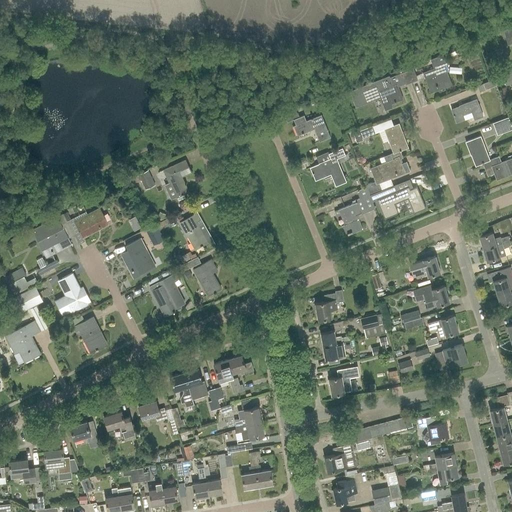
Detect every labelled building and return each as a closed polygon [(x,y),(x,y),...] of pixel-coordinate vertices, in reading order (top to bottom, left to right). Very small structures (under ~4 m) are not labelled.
[(452,84),(444,66),(450,64),(446,53),(430,59),(434,68),(423,72),(431,92),(452,84)] [(411,63),(406,65),(412,82),(419,80),(414,68),(413,69),(411,63)] [(406,67),(399,70),(400,73),(402,78),(403,77),(404,80),(406,85),(412,82),(406,65),(405,65),(406,67)] [(506,86),(511,83),(511,72),(503,76),(505,81),(506,86)] [(388,76),(349,91),(356,108),(381,97),(386,109),(393,107),(391,103),(403,98),(399,88),(397,82),(404,80),(403,77),(402,78),(400,73),(388,78),(388,76)] [(478,85),(480,92),(497,86),(495,79),(478,85)] [(463,105),(452,109),(457,122),(473,116),(475,120),(483,116),(476,99),(463,104),(463,105)] [(322,114),(307,120),(305,115),(300,117),(298,112),(286,117),(288,122),(294,119),(296,125),(293,126),(297,135),(314,128),(320,141),(331,137),(322,114)] [(511,127),(508,117),(493,123),(498,135),(511,129),(511,127)] [(385,129),(390,141),(394,152),(400,150),(400,151),(401,151),(402,150),(401,150),(408,147),(399,123),(385,129)] [(372,126),(354,133),(357,143),(364,140),(363,138),(375,133),(372,126)] [(484,163),(485,168),(501,162),(499,156),(490,159),(481,136),(466,141),(471,154),(472,154),(476,165),(482,162),(483,164),(484,163)] [(337,158),(345,155),(342,148),(329,154),(331,158),(322,162),(322,163),(311,167),(316,180),(332,174),(336,185),(346,181),(337,158)] [(376,181),(367,185),(370,193),(382,189),(379,183),(393,177),(393,175),(397,174),(398,175),(410,171),(406,161),(401,163),(399,158),(403,156),(401,151),(400,151),(400,150),(394,152),(391,153),(384,156),(386,162),(371,168),(376,181)] [(509,174),(511,172),(511,157),(501,162),(485,168),(487,174),(494,171),(497,179),(509,174)] [(183,175),(192,171),(187,159),(165,169),(171,182),(164,185),(171,198),(189,190),(183,175)] [(156,184),(149,169),(138,174),(146,189),(156,184)] [(396,184),(370,194),(370,195),(373,202),(377,200),(385,219),(397,214),(397,213),(398,213),(398,212),(398,211),(396,207),(395,204),(404,200),(408,198),(414,213),(425,208),(426,208),(418,187),(413,189),(411,190),(409,187),(399,191),(398,190),(396,185),(396,184)] [(370,194),(367,187),(358,190),(361,198),(354,201),(355,203),(339,210),(345,225),(343,225),(347,235),(351,233),(351,232),(361,228),(356,215),(376,207),(373,202),(370,195),(370,194)] [(84,236),(97,229),(96,227),(108,220),(101,207),(76,220),(74,217),(68,220),(75,233),(75,234),(82,231),(84,236)] [(181,221),(196,248),(209,241),(214,238),(203,219),(199,211),(181,221)] [(69,236),(75,233),(68,220),(65,214),(34,230),(45,253),(58,247),(59,249),(72,242),(69,236)] [(168,218),(157,223),(160,229),(171,224),(168,218)] [(155,225),(147,229),(155,245),(163,241),(155,225)] [(483,248),(510,240),(508,236),(502,238),(501,236),(494,238),(492,231),(479,235),(483,248)] [(139,246),(144,243),(141,237),(129,243),(132,248),(123,253),(135,277),(151,269),(139,246)] [(510,240),(483,248),(487,260),(506,254),(504,247),(511,245),(510,240)] [(423,259),(409,263),(414,277),(427,273),(428,275),(440,271),(435,255),(423,259)] [(43,257),(37,260),(41,267),(46,264),(43,257)] [(216,281),(212,273),(218,269),(216,266),(212,258),(194,268),(209,295),(217,291),(219,294),(227,289),(220,278),(216,281)] [(177,266),(180,272),(192,266),(189,260),(177,266)] [(511,273),(510,266),(498,270),(500,278),(493,280),(497,292),(511,287),(511,273)] [(175,280),(179,278),(178,277),(175,271),(158,279),(159,281),(150,285),(153,290),(165,315),(173,311),(174,312),(176,311),(175,310),(182,307),(181,305),(185,303),(173,281),(175,280)] [(88,303),(89,303),(88,301),(91,300),(87,292),(84,293),(73,272),(59,279),(69,299),(62,303),(67,313),(88,302),(88,303)] [(378,273),(371,275),(376,288),(382,286),(381,283),(378,273)] [(10,274),(2,278),(5,284),(13,280),(10,274)] [(417,301),(427,298),(429,307),(437,304),(437,305),(449,301),(444,284),(432,288),(431,285),(413,290),(417,301)] [(11,298),(19,313),(43,301),(36,286),(11,298)] [(511,287),(497,292),(500,305),(511,301),(511,297),(510,289),(511,288),(511,287)] [(332,318),(330,311),(339,309),(337,302),(344,301),(342,290),(335,291),(336,293),(324,295),(326,301),(316,303),(319,320),(332,318)] [(37,306),(30,309),(41,330),(48,327),(37,306)] [(419,310),(401,315),(403,322),(421,317),(419,310)] [(430,329),(437,327),(440,337),(446,335),(458,331),(453,314),(441,318),(433,321),(428,322),(430,329)] [(365,337),(386,332),(384,324),(379,325),(376,315),(360,319),(363,330),(363,329),(365,337)] [(93,316),(85,320),(75,325),(78,332),(81,331),(92,351),(107,344),(93,316)] [(423,317),(405,322),(406,329),(424,323),(423,317)] [(16,353),(21,351),(26,361),(42,353),(33,336),(42,331),(36,320),(7,335),(16,353)] [(323,345),(350,340),(350,336),(342,337),(342,336),(336,337),(335,330),(321,333),(323,345)] [(371,348),(373,355),(390,351),(386,336),(379,338),(381,345),(371,348)] [(339,356),(338,350),(352,348),(350,340),(323,345),(326,358),(339,356)] [(455,364),(467,360),(462,343),(450,347),(450,348),(442,350),(447,366),(455,364)] [(428,348),(415,351),(418,359),(430,356),(428,348)] [(229,358),(233,373),(245,369),(246,372),(255,369),(253,361),(246,363),(243,354),(229,358)] [(220,377),(233,373),(229,358),(215,362),(220,377)] [(410,359),(399,362),(402,373),(413,369),(410,359)] [(344,391),(351,390),(349,378),(359,376),(358,366),(338,369),(339,376),(329,378),(332,395),(345,393),(344,391)] [(205,381),(204,382),(199,367),(185,372),(193,397),(197,396),(209,392),(205,381)] [(397,370),(389,372),(390,381),(399,379),(397,370)] [(193,397),(185,372),(171,376),(176,390),(182,388),(184,392),(181,398),(182,402),(185,401),(186,406),(194,404),(192,397),(193,397)] [(233,387),(235,393),(244,390),(242,384),(240,385),(238,377),(235,378),(237,386),(233,387)] [(221,387),(216,388),(219,399),(224,397),(221,387)] [(221,413),(221,407),(218,399),(219,399),(216,388),(209,390),(212,401),(209,402),(212,410),(213,410),(214,415),(221,413)] [(157,421),(168,418),(165,407),(159,409),(156,400),(138,405),(143,421),(156,418),(157,421)] [(221,407),(221,413),(234,409),(232,403),(221,407)] [(235,419),(237,426),(262,420),(260,406),(245,409),(247,417),(235,419)] [(490,410),(493,423),(507,419),(504,406),(490,410)] [(166,410),(173,433),(179,431),(177,426),(185,424),(184,419),(181,419),(178,407),(172,409),(171,408),(166,410)] [(136,435),(130,416),(124,418),(122,410),(104,415),(108,429),(121,425),(125,438),(136,435)] [(404,416),(398,418),(401,430),(407,428),(404,416)] [(427,426),(428,432),(427,432),(423,437),(427,439),(428,444),(440,441),(439,437),(449,436),(446,421),(437,422),(436,416),(418,419),(420,427),(427,426)] [(398,418),(392,420),(395,431),(401,430),(398,418)] [(511,433),(507,419),(493,423),(497,436),(511,433)] [(91,447),(101,444),(97,430),(91,431),(88,420),(71,425),(75,439),(88,435),(91,447)] [(262,420),(237,426),(240,441),(265,435),(262,420)] [(392,420),(386,421),(390,433),(395,431),(392,420)] [(386,421),(381,423),(384,434),(390,433),(386,421)] [(375,424),(378,436),(384,434),(381,423),(375,424)] [(375,424),(369,426),(372,437),(378,436),(375,424)] [(369,426),(363,427),(366,439),(372,437),(369,426)] [(363,427),(357,429),(360,440),(366,439),(363,427)] [(354,442),(360,440),(357,429),(351,430),(354,442)] [(511,446),(511,438),(511,433),(497,436),(500,450),(511,446)] [(238,444),(226,446),(228,452),(239,450),(238,444)] [(337,447),(338,453),(325,456),(328,471),(348,467),(344,451),(353,450),(352,444),(337,447)] [(194,457),(191,445),(184,447),(187,459),(194,457)] [(511,446),(500,450),(504,463),(511,461),(511,446)] [(63,447),(45,450),(48,467),(57,466),(58,467),(59,474),(72,472),(70,456),(65,457),(63,447)] [(255,457),(259,485),(274,483),(271,468),(262,470),(261,464),(259,465),(258,458),(261,457),(260,451),(249,453),(250,458),(255,457)] [(150,461),(160,461),(160,452),(150,452),(150,461)] [(429,469),(456,464),(454,452),(435,455),(436,463),(429,464),(429,469)] [(227,465),(226,455),(225,453),(219,454),(221,466),(227,465)] [(408,454),(395,456),(396,462),(409,459),(408,454)] [(255,457),(250,458),(251,466),(249,466),(250,472),(242,473),(245,488),(259,485),(255,457)] [(37,480),(35,467),(29,467),(28,458),(9,460),(11,479),(24,477),(25,482),(37,480)] [(181,462),(184,475),(189,474),(188,465),(191,464),(191,460),(181,461),(181,462)] [(184,475),(181,462),(175,463),(177,476),(184,475)] [(430,474),(438,473),(439,480),(441,481),(446,480),(446,478),(458,475),(456,464),(429,469),(430,474)] [(394,466),(380,468),(381,474),(395,471),(394,466)] [(137,468),(140,481),(145,480),(143,467),(137,468)] [(193,482),(195,496),(209,493),(207,480),(206,480),(205,475),(206,475),(205,467),(199,468),(201,481),(193,482)] [(140,481),(137,468),(123,471),(124,476),(131,475),(132,482),(140,481)] [(93,489),(88,477),(82,480),(86,492),(93,489)] [(223,493),(222,491),(220,477),(207,480),(209,493),(214,492),(215,495),(223,493)] [(348,501),(353,500),(352,494),(358,492),(355,478),(337,482),(338,487),(333,488),(336,503),(348,501)] [(163,486),(162,482),(156,483),(157,487),(149,489),(152,503),(165,501),(163,486)] [(390,487),(388,487),(391,501),(401,499),(398,483),(389,485),(390,487)] [(163,486),(165,501),(178,499),(176,484),(163,486)] [(113,495),(106,497),(108,511),(116,511),(116,510),(120,509),(121,509),(119,494),(118,489),(118,487),(112,488),(113,495)] [(131,487),(118,489),(119,494),(121,509),(127,508),(127,511),(135,509),(134,507),(132,492),(131,487)] [(388,487),(373,490),(376,504),(391,501),(388,487)] [(421,493),(423,500),(436,498),(435,490),(421,493)] [(438,506),(438,509),(466,504),(464,492),(452,495),(453,501),(442,503),(442,505),(438,506)] [(371,511),(381,511),(397,509),(395,500),(370,506),(371,511)]
